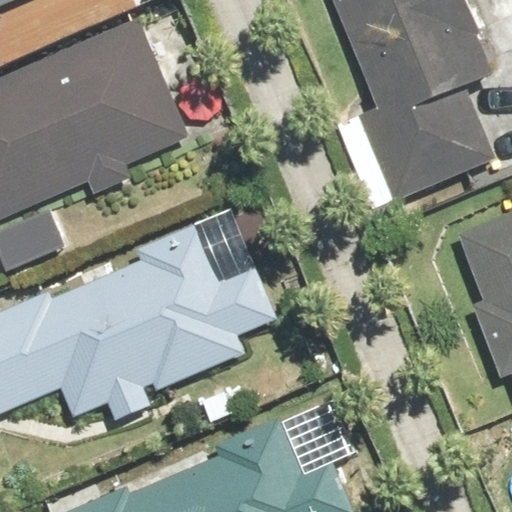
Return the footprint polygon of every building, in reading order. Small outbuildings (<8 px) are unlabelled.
[(469,0),(336,0),(379,98),(359,107),(397,193),(497,149),(464,75),(496,61),(469,0)] [(129,24),(0,83),(0,221),(182,138),(129,24)] [(511,206),(462,226),(489,296),(474,302),(502,374),(511,369),(511,206)] [(0,305),(0,405),(61,380),(73,408),(106,394),(114,412),(149,397),(142,380),(152,375),(155,382),(245,344),(238,328),(278,311),(254,253),(223,266),(201,214),(136,241),(142,255),(58,291),(54,282),(0,305)] [(52,511),(341,511),(354,507),(331,451),(302,463),(280,411),(214,439),(219,451),(132,487),(128,480),(52,511)]
